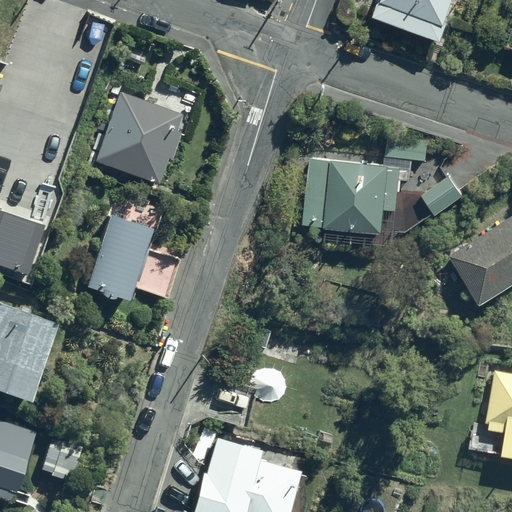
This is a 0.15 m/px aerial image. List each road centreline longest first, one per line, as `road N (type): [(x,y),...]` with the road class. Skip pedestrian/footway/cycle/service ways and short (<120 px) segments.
road 1 (residential): [(132,511),(274,69),(290,46)]
road 2 (residential): [(290,46),(511,119)]
road 3 (residential): [(162,0),(290,46)]
